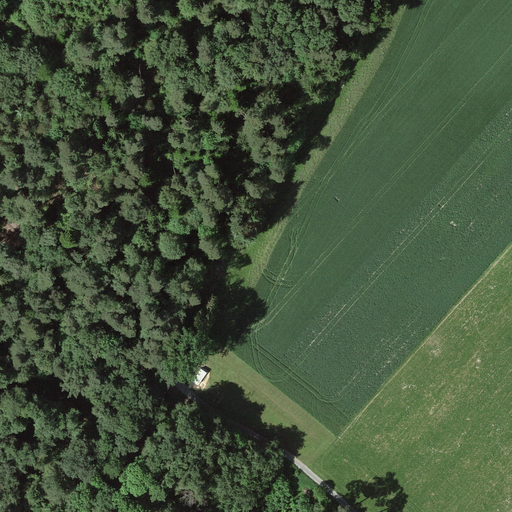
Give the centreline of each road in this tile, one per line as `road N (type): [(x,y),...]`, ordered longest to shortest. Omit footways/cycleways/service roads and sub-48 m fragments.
road 1 (track): [(373,0),(111,467),(100,511)]
road 2 (track): [(354,511),(286,453),(208,409),(0,209)]
